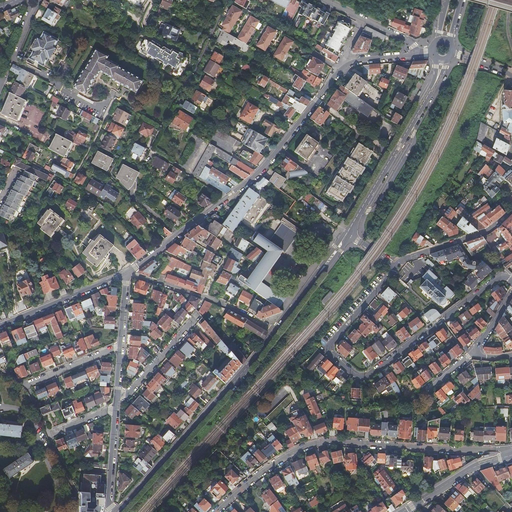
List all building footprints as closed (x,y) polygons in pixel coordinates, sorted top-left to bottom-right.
[(43,0),(40,5),(45,8),(49,3),(43,0)] [(174,3),(166,0),(165,0),(162,8),(169,11),(170,7),(172,8),(174,3)] [(235,0),(234,2),(246,9),(250,1),(246,0),(235,0)] [(289,0),(269,0),(285,9),(289,0)] [(322,12),(320,11),(320,10),(317,8),(316,10),(314,8),(313,8),(311,6),(312,6),(308,4),(308,6),(304,4),(304,3),(301,1),(299,7),(301,8),(297,14),(301,16),(302,16),(305,17),(306,17),(308,18),(309,17),(311,19),(312,20),(314,21),(316,22),(318,21),(320,23),(321,24),(323,26),(329,14),(326,13),(325,14),(322,13),(322,12)] [(224,27),(222,31),(229,34),(242,12),(232,6),(226,16),(227,17),(222,26),(224,27)] [(52,12),(57,15),(60,10),(55,7),(52,12)] [(418,18),(420,11),(420,10),(413,8),(411,15),(413,15),(410,23),(420,26),(423,19),(418,18)] [(58,22),(60,17),(57,15),(52,12),(47,9),(41,20),(51,26),(54,20),(58,22)] [(250,17),(237,40),(246,45),(259,22),(250,17)] [(410,23),(403,21),(393,18),(391,25),(397,27),(397,28),(408,31),(410,23)] [(335,27),(336,27),(335,27),(337,28),(336,29),(333,30),(333,34),(332,36),(330,37),(329,37),(329,39),(329,41),(328,43),(326,44),(325,45),(325,46),(324,49),(323,48),(322,51),(325,54),(326,53),(329,55),(327,58),(335,63),(338,56),(338,55),(337,55),(337,54),(350,29),(349,28),(350,28),(350,27),(349,26),(349,25),(349,24),(348,24),(347,23),(346,22),(344,22),(343,22),(343,21),(337,23),(337,24),(336,24),(335,26),(335,27)] [(408,31),(413,33),(418,35),(420,26),(410,23),(408,31)] [(167,25),(162,35),(175,40),(179,30),(167,25)] [(268,27),(256,46),(265,51),(276,32),(268,27)] [(365,27),(351,52),(353,54),(367,53),(373,43),(368,40),(370,36),(383,42),(386,36),(365,27)] [(222,31),(222,30),(215,42),(222,46),(223,45),(224,44),(225,44),(226,43),(226,44),(228,43),(231,45),(232,44),(234,45),(233,47),(240,51),(239,51),(241,52),(245,52),(246,49),(245,48),(247,45),(246,45),(237,40),(229,34),(222,31)] [(72,48),(45,33),(41,41),(39,40),(33,51),(35,51),(30,59),(58,74),(62,66),(60,65),(63,61),(65,62),(72,48)] [(285,37),(273,56),(282,61),(293,42),(285,37)] [(145,49),(144,52),(143,53),(146,55),(147,54),(152,57),(151,58),(154,60),(154,58),(163,63),(161,67),(168,71),(170,73),(171,73),(172,73),(173,73),(174,72),(175,73),(179,68),(177,67),(180,62),(182,63),(185,58),(183,57),(182,52),(172,49),(170,53),(165,50),(166,49),(166,48),(165,47),(164,47),(163,47),(162,49),(160,48),(160,49),(157,47),(158,45),(151,40),(150,42),(145,39),(140,46),(145,49)] [(97,50),(92,59),(142,87),(144,82),(120,68),(120,67),(108,60),(110,57),(97,50)] [(210,60),(211,61),(218,65),(222,57),(219,55),(220,54),(215,51),(210,60)] [(325,65),(324,65),(313,57),(310,61),(309,60),(306,66),(307,67),(306,69),(318,76),(325,65)] [(142,87),(92,59),(86,71),(85,70),(75,88),(88,95),(94,85),(111,94),(113,90),(118,93),(122,85),(137,94),(142,87)] [(409,69),(409,70),(408,71),(414,75),(416,71),(424,70),(424,68),(427,60),(413,61),(409,69)] [(211,61),(204,72),(206,73),(214,78),(221,66),(218,65),(211,61)] [(253,68),(244,63),(241,68),(250,73),(253,68)] [(385,64),(369,65),(370,73),(380,73),(380,69),(383,68),(383,66),(385,66),(385,64)] [(409,70),(396,64),(392,75),(403,81),(408,71),(409,70)] [(20,85),(26,88),(27,89),(34,76),(22,70),(13,65),(10,71),(11,71),(17,74),(19,75),(17,80),(21,83),(20,85)] [(306,82),(312,85),(314,81),(305,76),(308,72),(303,69),(300,74),(295,71),(293,74),(294,75),(306,82)] [(209,90),(215,79),(214,78),(206,73),(200,84),(209,90)] [(344,88),(356,96),(367,83),(359,77),(354,74),(344,88)] [(300,92),(306,82),(294,75),(292,79),(294,80),(293,81),(294,83),(295,83),(293,87),(300,92)] [(257,80),(255,82),(264,88),(267,82),(269,79),(263,76),(260,82),(257,80)] [(312,85),(317,89),(321,83),(319,82),(321,80),(316,77),(314,81),(312,85)] [(379,84),(387,87),(390,80),(382,77),(379,84)] [(267,82),(270,84),(286,94),(288,91),(269,79),(267,82)] [(15,83),(10,93),(20,98),(26,88),(20,85),(15,83)] [(511,88),(510,84),(508,83),(503,90),(504,104),(502,104),(504,123),(499,132),(506,136),(509,136),(510,134),(511,131),(511,88)] [(368,117),(374,109),(356,96),(344,88),(342,86),(338,91),(337,91),(331,99),(332,100),(327,105),(335,111),(344,100),(368,117)] [(191,98),(193,99),(200,103),(205,95),(197,89),(191,98)] [(306,107),(310,102),(301,96),(299,100),(292,96),(294,93),(289,90),(288,91),(286,94),(285,95),(306,107)] [(397,92),(391,104),(401,109),(405,102),(407,98),(397,92)] [(20,98),(10,93),(1,114),(17,122),(26,101),(20,98)] [(310,102),(313,99),(303,93),(301,96),(310,102)] [(280,102),(268,95),(267,98),(268,98),(266,102),(270,105),(272,101),(278,105),(280,102)] [(285,95),(281,103),(282,103),(295,112),(301,115),(306,107),(285,95)] [(485,96),(480,104),(485,107),(490,99),(485,96)] [(181,105),(180,107),(189,112),(193,105),(187,101),(184,107),(181,105)] [(248,103),(240,117),(249,123),(258,109),(248,103)] [(289,120),(295,112),(282,103),(281,105),(283,106),(281,107),(286,110),(283,116),(289,120)] [(61,107),(56,116),(66,122),(71,112),(61,107)] [(319,107),(311,118),(321,125),(330,114),(326,112),(323,116),(321,115),(325,111),(319,107)] [(113,120),(114,121),(127,128),(132,117),(118,109),(115,114),(116,114),(113,120)] [(181,128),(186,131),(188,132),(195,120),(179,111),(172,123),(170,122),(168,128),(172,129),(171,133),(177,134),(179,132),(181,128)] [(93,116),(84,112),(81,117),(90,122),(93,116)] [(396,112),(391,121),(396,125),(401,116),(396,112)] [(278,133),(281,129),(277,126),(270,122),(264,119),(262,123),(267,127),(263,133),(270,137),(274,130),(278,133)] [(387,121),(378,137),(386,142),(395,126),(387,121)] [(487,126),(481,122),(480,122),(477,139),(483,142),(487,126)] [(119,124),(118,126),(112,123),(108,130),(119,136),(123,129),(124,127),(119,124)] [(156,137),(159,131),(154,129),(154,128),(143,123),(139,133),(143,135),(144,136),(146,137),(148,137),(148,136),(151,135),(156,137)] [(268,139),(249,129),(247,127),(238,142),(240,143),(241,144),(254,152),(257,153),(259,154),(261,150),(263,149),(265,146),(264,145),(268,139)] [(469,127),(468,137),(476,138),(477,128),(469,127)] [(220,131),(215,128),(212,133),(232,146),(240,146),(241,144),(240,143),(238,142),(220,131)] [(497,138),(493,148),(501,152),(507,154),(510,145),(511,145),(509,136),(506,136),(499,132),(497,131),(496,131),(494,133),(504,139),(503,141),(497,138)] [(65,139),(72,143),(81,148),(84,141),(87,137),(78,132),(77,135),(71,132),(70,135),(68,134),(65,139)] [(194,143),(199,136),(195,133),(193,132),(188,139),(194,143)] [(57,135),(49,149),(57,153),(65,157),(72,143),(65,139),(57,135)] [(100,147),(112,154),(119,140),(108,135),(106,139),(105,138),(100,147)] [(319,144),(307,135),(295,151),(307,160),(319,144)] [(192,146),(179,165),(185,169),(205,140),(199,136),(194,143),(192,146)] [(30,143),(27,150),(23,158),(31,162),(32,159),(34,160),(35,157),(34,157),(38,148),(30,143)] [(139,161),(145,149),(135,143),(129,156),(139,161)] [(250,175),(255,170),(253,169),(252,171),(239,163),(243,158),(255,165),(262,156),(259,154),(257,153),(254,152),(252,156),(243,153),(241,156),(236,154),(234,158),(211,144),(207,150),(193,174),(199,178),(207,164),(214,154),(231,164),(250,176),(250,175)] [(332,197),(334,198),(333,200),(339,203),(340,202),(342,203),(346,196),(348,197),(354,187),(353,186),(360,175),(361,176),(365,169),(367,171),(369,167),(367,166),(371,160),(369,159),(373,153),(359,144),(355,150),(353,149),(350,155),(351,157),(349,160),(348,159),(344,165),(345,166),(344,169),(342,168),(338,174),(340,175),(338,177),(337,176),(325,195),(331,198),(332,197)] [(488,153),(486,156),(490,158),(492,155),(495,152),(484,146),(482,150),(488,153)] [(504,157),(495,152),(492,155),(495,157),(494,160),(501,164),(503,160),(511,165),(511,163),(511,158),(511,160),(504,156),(504,157)] [(101,153),(95,164),(108,171),(114,160),(101,153)] [(8,167),(10,168),(12,164),(13,162),(3,157),(1,161),(9,165),(8,167)] [(13,162),(12,164),(26,171),(39,177),(41,178),(48,181),(50,183),(54,176),(50,174),(48,177),(20,163),(21,160),(16,157),(13,162)] [(71,160),(65,157),(61,165),(70,170),(71,168),(72,168),(73,166),(72,165),(73,163),(71,161),(71,160)] [(169,165),(156,157),(152,164),(165,172),(169,165)] [(298,166),(286,158),(281,165),(288,171),(291,168),(295,171),(298,166)] [(66,170),(54,164),(51,170),(56,173),(57,171),(65,175),(71,178),(74,174),(69,171),(66,170)] [(237,185),(240,183),(232,178),(230,177),(207,164),(199,178),(225,194),(231,189),(225,185),(228,181),(232,183),(233,183),(237,185)] [(245,179),(250,176),(231,164),(230,166),(233,168),(231,170),(234,172),(242,176),(241,177),(245,179)] [(124,165),(117,178),(121,181),(120,182),(127,189),(131,186),(138,172),(124,165)] [(485,165),(478,174),(481,176),(488,180),(495,172),(485,165)] [(495,170),(495,171),(505,179),(511,173),(511,167),(509,170),(504,166),(502,168),(498,165),(495,170)] [(178,176),(182,171),(174,167),(171,172),(166,180),(173,184),(178,176)] [(274,172),(270,170),(267,172),(273,176),(271,179),(272,179),(270,182),(269,181),(268,182),(279,189),(286,180),(274,172)] [(39,177),(26,171),(23,176),(22,176),(19,181),(18,180),(13,191),(12,190),(5,206),(4,205),(1,210),(0,209),(0,216),(10,221),(13,216),(14,217),(17,211),(18,212),(20,207),(23,201),(25,197),(26,197),(29,192),(31,187),(32,187),(35,182),(36,182),(39,177)] [(488,180),(481,176),(479,179),(478,178),(475,183),(477,184),(486,191),(492,197),(500,190),(495,185),(493,183),(496,180),(498,181),(502,184),(506,180),(505,179),(495,171),(495,172),(488,180)] [(74,181),(78,183),(79,182),(82,184),(86,177),(79,173),(74,181)] [(250,188),(251,189),(258,194),(267,181),(262,178),(260,181),(252,186),(250,188)] [(87,188),(100,196),(106,187),(92,179),(87,188)] [(57,182),(54,181),(46,193),(51,197),(54,191),(59,193),(63,188),(56,184),(57,182)] [(111,186),(108,184),(106,187),(100,196),(105,199),(107,196),(109,197),(108,198),(115,202),(120,195),(111,189),(112,187),(111,186)] [(227,228),(234,233),(243,219),(245,220),(261,196),(258,194),(251,189),(250,188),(248,189),(234,210),(227,205),(223,208),(231,214),(223,226),(227,228)] [(181,206),(186,198),(182,195),(178,192),(176,195),(172,192),(168,198),(172,200),(181,206)] [(210,205),(214,202),(202,193),(197,201),(204,206),(205,204),(207,202),(208,203),(210,205)] [(307,193),(299,204),(305,208),(307,204),(306,203),(310,197),(312,198),(313,196),(307,193)] [(324,213),(328,207),(316,198),(312,204),(324,213)] [(69,199),(65,206),(73,210),(77,204),(69,199)] [(470,223),(478,230),(486,227),(478,220),(475,223),(470,219),(471,217),(475,221),(477,219),(477,218),(484,212),(490,208),(488,204),(486,206),(470,215),(463,209),(465,207),(460,202),(454,209),(468,222),(470,223)] [(104,208),(100,204),(95,211),(99,217),(104,208)] [(95,217),(94,217),(95,214),(84,206),(78,214),(91,223),(95,217)] [(457,225),(469,233),(478,230),(470,223),(469,225),(466,224),(468,222),(454,209),(451,206),(448,209),(444,216),(450,220),(455,214),(456,214),(456,215),(461,219),(457,225)] [(492,207),(490,208),(484,212),(492,222),(505,212),(500,206),(492,211),(492,210),(493,208),(492,207)] [(177,229),(184,224),(176,219),(179,214),(169,207),(164,214),(174,222),(172,225),(177,229)] [(334,211),(339,215),(342,210),(337,207),(334,211)] [(46,215),(44,214),(38,223),(42,226),(41,228),(50,235),(53,231),(54,232),(56,230),(59,226),(60,225),(62,222),(61,221),(63,218),(51,208),(49,210),(46,215)] [(273,215),(276,214),(274,209),(262,214),(265,221),(274,218),(273,215)] [(444,216),(439,212),(437,214),(449,222),(451,220),(450,220),(444,216)] [(478,220),(486,227),(492,222),(484,212),(477,218),(477,219),(478,220)] [(138,213),(129,220),(137,229),(146,222),(138,213)] [(214,214),(210,217),(214,220),(217,222),(220,218),(214,214)] [(511,214),(501,225),(507,232),(510,229),(511,230),(511,214)] [(273,304),(279,308),(290,293),(285,290),(280,296),(261,281),(283,251),(286,253),(299,235),(301,237),(304,232),(284,217),(281,222),(283,223),(270,241),(259,233),(254,241),(268,251),(266,255),(264,253),(234,278),(253,290),(257,293),(265,299),(273,304)] [(215,237),(219,240),(227,228),(223,226),(217,222),(214,220),(212,223),(211,223),(209,226),(207,225),(205,230),(208,232),(212,234),(213,236),(215,237)] [(452,224),(449,222),(441,234),(445,238),(457,233),(456,230),(458,229),(457,227),(453,224),(452,224)] [(311,223),(304,228),(327,244),(336,230),(326,223),(323,226),(329,230),(327,234),(311,223)] [(171,234),(174,231),(165,224),(163,227),(171,234)] [(501,225),(497,228),(505,240),(497,246),(501,252),(510,245),(511,244),(511,237),(507,232),(501,225)] [(198,226),(184,237),(186,238),(194,242),(197,240),(202,236),(204,239),(206,237),(205,234),(208,232),(205,230),(198,226)] [(167,237),(171,234),(163,227),(160,231),(167,237)] [(435,245),(417,232),(413,239),(415,241),(420,244),(423,246),(424,245),(425,243),(427,244),(430,246),(435,245)] [(94,240),(91,244),(84,253),(89,257),(87,259),(96,265),(113,244),(101,234),(100,236),(95,241),(94,240)] [(213,236),(212,234),(206,242),(204,241),(203,243),(206,245),(213,236)] [(136,260),(146,253),(131,236),(127,239),(128,240),(123,245),(136,260)] [(219,240),(215,237),(209,246),(215,249),(220,242),(222,244),(223,242),(219,240)] [(243,239),(240,237),(235,245),(244,252),(250,243),(243,239)] [(470,241),(466,242),(473,252),(484,244),(486,247),(488,245),(482,237),(470,241)] [(180,247),(189,252),(193,254),(195,252),(192,251),(196,244),(194,242),(186,238),(180,247)] [(113,244),(96,265),(98,267),(105,258),(107,255),(112,249),(115,245),(113,244)] [(175,244),(165,251),(175,256),(178,251),(187,256),(189,252),(180,247),(175,244)] [(444,250),(430,254),(442,264),(448,262),(448,261),(457,259),(463,266),(466,267),(467,263),(471,261),(459,245),(444,250)] [(250,260),(261,251),(257,248),(246,257),(250,260)] [(233,249),(229,258),(223,269),(232,273),(233,274),(235,274),(236,273),(240,269),(236,267),(243,255),(233,249)] [(204,259),(203,261),(209,264),(209,263),(210,261),(212,262),(216,255),(207,250),(204,259)] [(502,252),(496,256),(500,262),(503,260),(505,259),(511,253),(511,250),(504,256),(502,252)] [(503,260),(500,262),(501,263),(507,269),(511,264),(511,253),(505,259),(505,260),(503,261),(503,260)] [(222,258),(216,255),(212,262),(218,265),(222,258)] [(162,263),(166,265),(170,257),(168,256),(166,259),(164,259),(162,263)] [(187,277),(186,276),(191,267),(170,257),(166,265),(157,278),(164,281),(174,284),(174,285),(199,293),(201,294),(204,286),(197,283),(196,284),(186,280),(187,277)] [(149,277),(149,276),(151,270),(157,265),(152,260),(152,261),(139,271),(139,274),(149,277)] [(219,271),(216,269),(217,267),(212,264),(209,263),(209,264),(203,261),(200,269),(202,270),(201,273),(192,269),(189,277),(187,277),(186,280),(196,284),(197,283),(204,286),(208,275),(216,278),(219,271)] [(467,263),(466,267),(471,268),(475,269),(483,264),(471,261),(467,263)] [(460,286),(468,294),(474,289),(486,275),(487,276),(492,271),(485,262),(483,264),(475,269),(467,275),(466,276),(468,278),(460,286)] [(73,270),(72,271),(74,274),(75,273),(79,278),(86,272),(80,264),(73,269),(73,270)] [(455,294),(454,293),(429,269),(428,270),(423,265),(417,271),(408,273),(410,280),(417,278),(406,290),(412,296),(421,287),(439,304),(440,303),(441,304),(441,307),(436,310),(435,309),(434,309),(433,308),(432,308),(430,308),(420,316),(427,324),(449,308),(448,307),(450,305),(449,297),(452,297),(455,294)] [(67,285),(74,280),(68,270),(66,272),(65,271),(60,273),(59,274),(62,280),(63,279),(67,285)] [(231,276),(222,271),(216,281),(225,287),(231,276)] [(43,303),(57,297),(54,290),(59,288),(55,277),(50,279),(48,276),(42,278),(44,282),(40,283),(45,294),(40,296),(43,303)] [(234,278),(231,276),(225,287),(223,289),(226,291),(231,283),(234,278)] [(23,283),(17,285),(22,297),(27,294),(29,295),(34,293),(34,292),(29,280),(28,280),(27,279),(23,280),(22,282),(23,283)] [(148,284),(139,281),(139,282),(137,282),(136,284),(138,285),(137,287),(136,286),(134,292),(143,294),(146,295),(147,290),(147,289),(148,284)] [(231,283),(226,291),(234,296),(239,288),(231,283)] [(503,285),(491,294),(494,298),(500,305),(508,291),(503,285)] [(380,293),(378,295),(389,304),(390,302),(389,302),(396,295),(389,289),(383,295),(380,293)] [(153,291),(150,300),(158,302),(161,293),(153,291)] [(243,291),(238,299),(248,304),(252,296),(243,291)] [(179,293),(175,292),(173,298),(181,307),(187,301),(180,294),(179,293)] [(96,312),(97,315),(99,311),(97,306),(100,305),(97,298),(100,297),(98,293),(91,296),(95,306),(93,306),(96,312)] [(265,299),(257,293),(249,308),(257,313),(258,311),(265,299)] [(330,293),(321,303),(324,306),(333,295),(330,293)] [(158,306),(157,310),(160,311),(165,315),(167,311),(167,309),(164,308),(167,296),(162,294),(158,306)] [(189,303),(193,307),(195,309),(200,299),(192,296),(188,302),(189,303)] [(486,310),(493,317),(500,305),(494,298),(489,302),(490,304),(486,310)] [(93,305),(90,299),(81,302),(84,307),(88,306),(92,314),(96,312),(93,306),(93,305)] [(375,300),(370,305),(375,310),(380,305),(375,300)] [(133,313),(142,314),(143,306),(140,306),(141,301),(134,301),(133,313)] [(212,304),(205,301),(198,313),(202,318),(203,319),(212,304)] [(80,303),(71,306),(75,316),(83,313),(80,303)] [(183,308),(187,313),(193,307),(189,303),(183,308)] [(481,308),(478,303),(470,310),(473,314),(476,312),(478,315),(480,313),(483,310),(481,308)] [(18,314),(27,310),(24,304),(17,307),(18,314)] [(258,311),(257,313),(255,316),(262,319),(271,316),(282,312),(283,311),(279,308),(273,304),(263,308),(260,312),(258,311)] [(101,305),(99,311),(103,312),(103,314),(101,314),(100,315),(102,316),(108,316),(109,312),(109,310),(110,310),(115,311),(116,306),(110,306),(101,305)] [(65,309),(70,321),(76,319),(75,316),(71,306),(65,309)] [(378,313),(383,317),(387,312),(386,311),(388,309),(384,306),(378,313)] [(167,311),(165,315),(175,322),(178,325),(182,320),(185,323),(190,316),(187,313),(183,308),(182,308),(179,312),(178,312),(174,316),(167,311)] [(366,309),(363,313),(369,319),(372,315),(366,309)] [(406,309),(397,317),(400,321),(410,312),(406,309)] [(247,319),(228,310),(224,317),(243,327),(247,319)] [(462,320),(459,321),(463,327),(468,324),(466,321),(471,317),(466,310),(459,316),(462,320)] [(61,311),(54,314),(57,323),(58,326),(66,323),(64,319),(61,311)] [(133,316),(133,320),(142,321),(142,314),(133,313),(129,312),(129,316),(133,316)] [(372,319),(378,325),(379,323),(384,318),(383,317),(378,313),(372,319)] [(500,321),(499,323),(508,336),(511,333),(509,331),(511,328),(511,327),(506,320),(508,318),(504,313),(503,315),(503,316),(500,321)] [(54,314),(43,319),(45,323),(52,321),(51,324),(58,340),(63,338),(62,335),(58,326),(57,323),(54,314)] [(392,314),(388,318),(390,321),(388,323),(390,326),(397,320),(392,314)] [(172,325),(178,330),(181,327),(178,325),(175,322),(165,315),(163,318),(157,324),(166,332),(170,328),(172,325)] [(105,318),(104,328),(113,329),(114,319),(109,318),(109,316),(108,316),(102,316),(102,317),(105,318)] [(359,328),(358,330),(365,337),(372,329),(375,332),(378,329),(373,324),(372,325),(369,322),(370,321),(364,316),(360,319),(364,323),(362,325),(361,325),(359,328)] [(479,318),(475,320),(480,328),(486,323),(481,317),(479,319),(479,318)] [(203,319),(202,318),(198,323),(201,326),(202,324),(218,343),(221,339),(203,319)] [(416,318),(408,324),(413,331),(422,325),(416,318)] [(455,321),(454,322),(451,318),(446,323),(450,328),(451,327),(455,332),(461,328),(457,322),(456,323),(455,321)] [(43,319),(32,323),(36,333),(37,333),(39,332),(44,330),(47,329),(45,323),(43,319)] [(268,332),(247,319),(243,327),(247,329),(253,333),(264,339),(268,332)] [(147,322),(142,321),(133,320),(133,329),(141,330),(141,326),(147,327),(150,328),(152,322),(147,322)] [(158,338),(157,338),(161,334),(157,330),(160,328),(152,321),(152,322),(150,328),(149,329),(151,332),(152,334),(150,336),(155,341),(158,338)] [(36,333),(32,323),(28,325),(29,327),(28,328),(27,326),(25,322),(22,323),(24,328),(25,331),(28,340),(38,336),(37,333),(36,333)] [(511,341),(508,336),(499,323),(497,325),(495,329),(509,348),(511,345),(511,341)] [(405,338),(406,340),(411,336),(409,334),(408,335),(403,328),(396,332),(402,340),(405,338)] [(442,340),(447,336),(449,335),(443,328),(437,333),(442,340)] [(22,332),(21,329),(12,333),(16,341),(18,346),(26,343),(24,338),(22,332)] [(472,332),(469,335),(472,339),(479,333),(476,329),(474,331),(473,329),(472,329),(471,330),(471,331),(472,332)] [(191,330),(188,334),(191,337),(191,338),(190,338),(187,341),(193,346),(196,342),(200,346),(204,342),(195,334),(191,330)] [(204,342),(212,349),(216,345),(198,330),(195,334),(204,342)] [(354,330),(348,337),(354,342),(360,336),(354,330)] [(0,340),(2,345),(10,342),(6,331),(2,332),(2,334),(0,334),(0,340)] [(385,332),(381,335),(385,339),(382,341),(387,348),(390,346),(391,347),(395,344),(385,332)] [(441,342),(435,334),(429,339),(431,341),(429,343),(430,345),(432,348),(435,346),(441,342)] [(472,340),(468,335),(466,337),(464,334),(458,338),(464,345),(462,346),(466,351),(468,349),(466,345),(472,340)] [(84,339),(85,341),(87,346),(87,348),(88,347),(89,348),(100,344),(98,339),(94,341),(93,338),(91,338),(89,336),(85,338),(84,339)] [(131,336),(130,344),(140,345),(140,343),(144,343),(146,337),(140,336),(140,337),(131,336)] [(69,338),(76,353),(78,358),(86,354),(84,349),(85,349),(85,347),(87,346),(85,341),(79,344),(79,342),(75,344),(72,337),(69,338)] [(212,371),(213,372),(213,373),(217,376),(225,384),(229,380),(242,364),(234,354),(227,347),(221,339),(218,343),(217,343),(230,358),(232,358),(231,360),(220,373),(218,373),(218,371),(214,368),(212,371)] [(231,341),(227,347),(234,354),(239,350),(231,341)] [(378,341),(372,346),(378,354),(384,349),(378,341)] [(432,348),(430,345),(429,345),(426,341),(420,346),(423,350),(425,348),(430,354),(434,351),(432,348)] [(344,342),(337,350),(346,357),(352,350),(344,342)] [(179,344),(176,347),(179,350),(181,352),(182,350),(188,355),(193,350),(185,343),(182,347),(179,344)] [(451,352),(448,354),(452,359),(462,351),(457,344),(449,349),(451,352)] [(49,350),(51,354),(52,357),(63,353),(62,350),(60,346),(49,350)] [(141,347),(136,359),(138,362),(141,364),(149,354),(146,352),(141,347)] [(370,347),(363,352),(370,360),(371,359),(371,360),(373,358),(376,355),(370,347)] [(62,350),(63,353),(65,356),(65,358),(69,356),(70,358),(72,357),(71,356),(72,355),(74,359),(78,358),(76,353),(75,354),(73,349),(68,351),(67,348),(62,350)] [(424,354),(420,348),(415,352),(414,350),(410,353),(415,360),(424,354)] [(36,350),(33,351),(24,355),(25,359),(28,358),(29,359),(31,358),(30,357),(38,354),(36,350)] [(170,362),(176,367),(177,368),(187,357),(181,352),(179,350),(178,351),(176,354),(169,361),(170,362)] [(234,354),(242,364),(246,360),(244,358),(245,357),(239,350),(234,354)] [(441,352),(438,354),(440,358),(438,359),(444,366),(449,362),(441,352)] [(306,368),(311,372),(316,367),(314,365),(322,356),(319,353),(316,357),(315,356),(311,360),(313,361),(310,363),(306,368)] [(40,358),(44,367),(55,363),(52,357),(51,354),(40,358)] [(25,359),(24,355),(18,357),(16,361),(18,365),(26,361),(25,359)] [(398,359),(402,363),(402,364),(405,362),(408,366),(413,362),(408,355),(405,357),(406,358),(404,359),(404,358),(402,356),(398,359)] [(136,359),(134,359),(132,363),(130,362),(126,371),(134,375),(136,372),(137,370),(139,366),(143,370),(145,367),(141,364),(138,362),(136,359)] [(321,372),(324,375),(333,365),(325,359),(320,366),(324,369),(321,372)] [(362,362),(368,369),(372,366),(366,359),(362,362)] [(492,382),(492,377),(492,371),(491,367),(481,367),(481,360),(472,360),(472,362),(474,369),(476,376),(477,378),(478,383),(492,382)] [(508,367),(507,360),(495,361),(495,369),(496,379),(497,379),(498,382),(504,382),(505,382),(506,383),(508,383),(509,382),(510,382),(509,378),(508,367)] [(395,361),(389,366),(396,375),(405,368),(402,364),(402,363),(401,364),(399,361),(397,363),(395,361)] [(100,374),(103,374),(105,374),(110,375),(110,363),(101,362),(101,365),(101,366),(101,370),(98,369),(100,374)] [(168,363),(161,371),(163,373),(170,379),(176,371),(174,369),(176,367),(170,362),(168,364),(168,363)] [(434,362),(429,366),(435,374),(439,370),(434,362)] [(472,362),(466,367),(470,372),(474,369),(472,362)] [(37,363),(30,366),(32,372),(40,369),(37,363)] [(97,368),(96,365),(86,369),(89,377),(92,376),(93,377),(96,376),(97,379),(100,374),(98,369),(97,368)] [(23,366),(15,370),(18,378),(27,375),(23,366)] [(329,378),(332,380),(336,375),(339,377),(340,375),(344,371),(340,368),(338,370),(333,366),(326,374),(330,378),(329,378)] [(391,384),(389,384),(391,387),(393,384),(392,383),(396,380),(391,373),(392,372),(388,367),(382,371),(386,376),(386,377),(391,384)] [(421,369),(416,372),(419,376),(421,374),(426,381),(432,376),(427,370),(424,372),(421,369)] [(461,375),(458,377),(463,384),(471,378),(465,370),(460,374),(461,375)] [(85,371),(79,373),(79,372),(78,372),(77,373),(76,373),(76,374),(71,377),(75,386),(76,386),(77,384),(86,380),(87,381),(89,381),(85,371)] [(202,390),(204,387),(207,390),(209,392),(218,382),(214,379),(217,376),(213,373),(212,374),(209,371),(205,375),(208,378),(205,382),(203,380),(202,381),(201,380),(197,384),(200,387),(200,388),(202,390)] [(154,379),(161,385),(163,382),(166,385),(171,380),(170,379),(163,373),(161,375),(159,373),(154,379)] [(380,373),(370,380),(371,381),(368,383),(367,385),(369,387),(371,387),(373,385),(379,393),(386,388),(389,393),(393,390),(391,387),(389,384),(389,385),(380,373)] [(336,375),(332,380),(340,387),(346,380),(340,375),(339,377),(336,375)] [(418,376),(411,381),(417,388),(423,382),(418,376)] [(467,396),(472,400),(474,398),(480,391),(478,383),(477,378),(476,376),(471,380),(476,387),(467,396)] [(54,384),(46,388),(48,395),(61,389),(56,377),(52,379),(54,384)] [(78,394),(75,386),(71,377),(64,380),(66,385),(64,386),(65,387),(67,387),(68,388),(73,386),(76,394),(78,394)] [(188,377),(179,387),(183,390),(191,380),(190,379),(188,377)] [(154,379),(147,387),(149,389),(153,393),(161,385),(154,379)] [(361,381),(359,381),(359,384),(356,384),(355,389),(352,389),(351,397),(360,398),(361,381)] [(450,382),(444,386),(442,388),(446,392),(454,386),(450,382)] [(195,386),(189,393),(195,398),(201,392),(195,386)] [(48,395),(46,388),(35,392),(38,400),(49,395),(48,395)] [(100,390),(101,393),(104,399),(109,400),(109,393),(108,393),(108,388),(105,388),(102,388),(102,390),(100,390)] [(151,401),(156,395),(153,393),(149,389),(144,395),(151,401)] [(440,390),(435,393),(441,401),(446,397),(440,390)] [(101,393),(92,396),(96,406),(105,402),(104,399),(101,393)] [(316,405),(325,401),(322,394),(310,399),(308,394),(303,396),(309,408),(316,405)] [(459,398),(456,400),(458,403),(461,401),(464,404),(468,401),(462,394),(458,397),(459,398)] [(412,395),(406,400),(414,410),(420,405),(412,395)] [(96,406),(92,396),(84,399),(88,409),(96,406)] [(133,400),(135,401),(133,404),(140,410),(144,406),(145,407),(147,405),(149,408),(151,406),(139,396),(136,399),(136,398),(133,400)] [(185,406),(192,412),(199,404),(190,397),(183,405),(185,406)] [(72,406),(75,413),(75,414),(85,410),(81,402),(78,404),(76,400),(71,402),(72,406)] [(52,404),(39,409),(42,416),(61,408),(58,401),(52,404)] [(138,416),(141,413),(132,405),(125,412),(132,418),(136,414),(138,416)] [(316,405),(309,408),(312,416),(313,415),(316,420),(321,418),(319,413),(316,405)] [(387,405),(371,409),(371,414),(387,410),(387,405)] [(62,410),(65,417),(75,413),(72,406),(62,410)] [(192,412),(185,406),(181,411),(179,410),(175,414),(183,422),(192,412)] [(311,435),(313,434),(303,411),(299,413),(297,409),(290,412),(292,416),(288,418),(291,422),(292,421),(294,426),(301,437),(301,438),(304,437),(304,438),(306,437),(306,438),(311,436),(311,435)] [(173,413),(162,425),(168,430),(171,427),(175,431),(183,422),(173,413)] [(333,427),(335,427),(335,429),(342,429),(343,419),(333,418),(333,427)] [(358,422),(359,419),(349,418),(348,429),(358,430),(358,422)] [(439,418),(427,424),(427,428),(428,428),(427,433),(428,433),(428,438),(433,438),(433,436),(436,437),(436,429),(438,429),(438,427),(439,418)] [(400,421),(399,438),(409,438),(410,422),(400,421)] [(271,422),(266,427),(271,432),(276,428),(271,422)] [(314,431),(317,438),(321,437),(319,433),(326,430),(323,422),(316,426),(313,427),(314,431)] [(358,422),(358,430),(369,431),(370,423),(358,422)] [(0,424),(0,435),(16,437),(17,426),(0,424)] [(93,438),(92,442),(101,443),(102,434),(93,433),(93,434),(90,433),(89,431),(88,429),(89,429),(88,426),(87,426),(86,424),(83,426),(84,430),(86,434),(88,438),(90,438),(93,438)] [(293,442),(301,437),(294,426),(293,427),(291,424),(285,427),(287,431),(286,431),(290,439),(292,442),(293,442)] [(126,426),(125,436),(138,437),(139,427),(126,426)] [(372,426),(371,434),(381,435),(381,426),(372,426)] [(396,436),(397,426),(389,426),(388,435),(396,436)] [(456,430),(455,430),(455,439),(463,440),(464,431),(464,426),(456,426),(456,430)] [(484,439),(495,440),(496,427),(485,426),(484,439)] [(499,426),(496,426),(496,427),(495,440),(505,440),(505,431),(499,430),(499,426)] [(419,427),(414,427),(414,435),(414,436),(417,436),(417,439),(425,439),(425,430),(419,430),(419,427)] [(438,427),(438,429),(438,438),(448,439),(449,428),(438,427)] [(483,441),(484,427),(475,427),(474,431),(473,431),(473,432),(473,436),(473,440),(483,441)] [(84,430),(74,435),(77,442),(88,438),(86,434),(84,430)] [(166,431),(162,435),(168,439),(171,435),(166,431)] [(267,439),(271,444),(276,451),(282,446),(277,439),(271,433),(267,436),(269,438),(267,439)] [(65,438),(69,450),(79,446),(77,442),(74,435),(65,438)] [(156,437),(149,444),(157,451),(163,444),(156,437)] [(59,445),(57,446),(59,451),(66,448),(63,439),(58,441),(59,445)] [(286,442),(289,448),(290,448),(295,446),(293,442),(292,442),(290,439),(286,442)] [(129,453),(130,453),(130,450),(133,450),(134,441),(127,440),(127,442),(127,444),(124,444),(124,452),(129,453)] [(89,442),(82,453),(82,454),(93,455),(98,455),(98,451),(101,451),(102,443),(101,443),(92,442),(89,442)] [(269,443),(262,449),(268,456),(275,451),(269,443)] [(140,456),(144,460),(147,463),(157,452),(149,445),(140,456)] [(259,449),(253,454),(260,462),(266,457),(259,449)] [(327,451),(321,453),(320,453),(320,455),(318,455),(321,464),(330,461),(327,451)] [(333,464),(343,461),(341,451),(331,454),(333,464)] [(344,455),(345,456),(346,468),(355,467),(353,453),(344,455)] [(370,463),(374,466),(377,463),(377,455),(369,454),(369,453),(358,458),(363,466),(370,463)] [(28,454),(1,465),(5,475),(32,464),(28,454)] [(385,454),(377,454),(377,455),(377,463),(384,463),(385,455),(385,454)] [(433,454),(428,454),(428,458),(425,458),(424,467),(431,467),(432,458),(433,458),(433,454)] [(298,455),(295,457),(297,462),(293,464),(296,471),(298,470),(299,472),(302,471),(303,473),(307,470),(302,459),(301,460),(298,455)] [(319,465),(315,455),(306,458),(310,470),(315,468),(314,466),(319,465)] [(385,455),(384,463),(384,467),(392,467),(392,456),(385,455)] [(392,456),(392,467),(400,468),(400,462),(401,456),(392,455),(392,456)] [(455,456),(450,455),(450,460),(447,461),(450,469),(455,468),(454,467),(456,466),(460,465),(461,463),(460,460),(459,456),(455,456)] [(256,461),(252,456),(249,459),(248,459),(245,462),(251,468),(253,466),(252,464),(256,461)] [(444,458),(433,462),(435,471),(439,470),(440,471),(441,470),(442,472),(448,470),(444,458)] [(137,468),(144,475),(152,467),(147,463),(144,460),(142,463),(139,460),(135,463),(139,466),(137,468)] [(400,462),(400,468),(406,468),(406,470),(411,470),(411,461),(406,460),(406,462),(404,462),(400,462)] [(295,477),(290,466),(281,470),(287,480),(289,481),(291,480),(291,479),(295,477)] [(492,467),(480,471),(493,486),(498,481),(494,472),(492,467)] [(494,472),(498,481),(510,476),(506,467),(494,472)] [(381,468),(372,474),(388,495),(396,488),(381,468)] [(229,482),(226,485),(231,491),(235,487),(233,485),(232,484),(236,480),(239,477),(231,470),(224,477),(229,482)] [(119,473),(119,476),(119,482),(117,482),(117,486),(118,486),(118,491),(119,491),(118,492),(122,493),(122,490),(131,481),(123,473),(119,473)] [(105,493),(106,484),(102,483),(102,475),(84,474),(84,482),(82,481),(81,489),(82,489),(82,492),(84,492),(90,493),(96,493),(105,493)] [(277,475),(269,480),(275,490),(282,485),(277,475)] [(477,479),(471,484),(478,491),(484,486),(481,484),(484,482),(480,477),(477,480),(477,479)] [(219,481),(210,491),(217,498),(220,494),(221,495),(227,489),(219,481)] [(458,484),(454,487),(463,495),(466,498),(471,494),(472,495),(474,493),(465,483),(461,487),(458,484)] [(263,494),(261,495),(269,506),(268,511),(283,511),(276,501),(277,501),(269,490),(266,491),(265,490),(262,492),(263,494)] [(455,490),(449,497),(457,504),(463,497),(455,490)] [(400,492),(390,499),(395,506),(401,502),(399,498),(404,494),(401,491),(400,492)] [(82,492),(78,492),(80,495),(79,511),(102,511),(104,510),(105,493),(96,493),(96,504),(97,505),(93,509),(87,508),(87,502),(90,502),(90,493),(84,492),(82,492)] [(449,497),(443,504),(451,511),(453,509),(457,504),(449,497)] [(211,505),(204,499),(204,500),(203,499),(201,501),(201,502),(198,505),(196,503),(194,506),(199,511),(201,511),(204,510),(204,511),(211,505)] [(314,500),(309,503),(311,508),(317,504),(314,500)] [(387,504),(384,506),(382,503),(367,511),(390,511),(391,511),(388,506),(387,504)]
